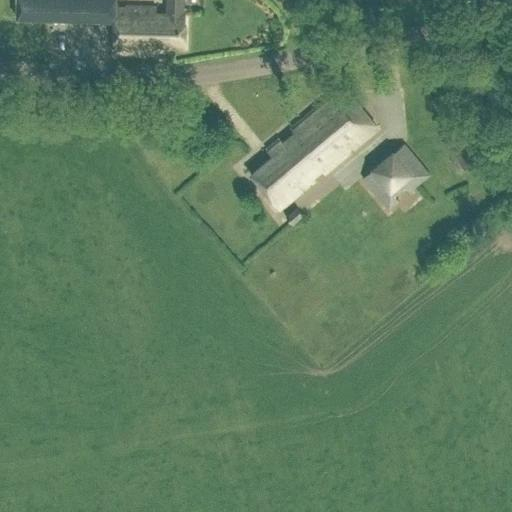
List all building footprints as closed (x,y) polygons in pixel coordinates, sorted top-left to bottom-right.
[(114,0),(17,0),(17,18),(115,20),(114,52),(159,53),(159,47),(185,47),(186,13),(183,13),(183,0),(167,0),(168,13),(156,13),(156,6),(115,6),(114,0)] [(324,172),(377,128),(341,85),(291,127),(295,133),(283,143),(279,137),(266,148),(274,156),(251,175),(279,208),(324,171),(324,172)] [(457,173),(484,158),(466,127),(440,141),(457,173)] [(361,176),(388,208),(398,199),(395,196),(404,188),(407,191),(429,173),(402,141),(361,176)] [(293,224),(303,216),(296,207),(286,216),(293,224)]
